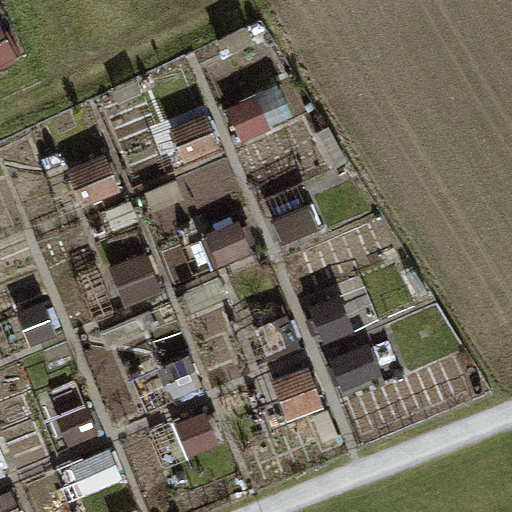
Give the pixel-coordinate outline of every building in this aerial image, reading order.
[(0,59),(12,53),(0,29),(0,59)] [(216,144),(204,116),(176,128),(189,157),(216,144)] [(116,188),(105,158),(80,168),(92,197),(116,188)] [(316,227),(307,206),(274,219),(283,241),(316,227)] [(158,289),(145,255),(117,266),(131,300),(158,289)] [(343,325),(336,310),(317,318),(324,334),(343,325)] [(273,355),(299,345),(286,314),(261,325),(273,355)] [(307,369),(282,379),(295,412),(320,402),(307,369)] [(85,403),(63,412),(75,440),(97,431),(85,403)] [(118,474),(108,451),(85,461),(95,484),(118,474)] [(0,511),(18,511),(10,494),(0,498),(0,511)]
